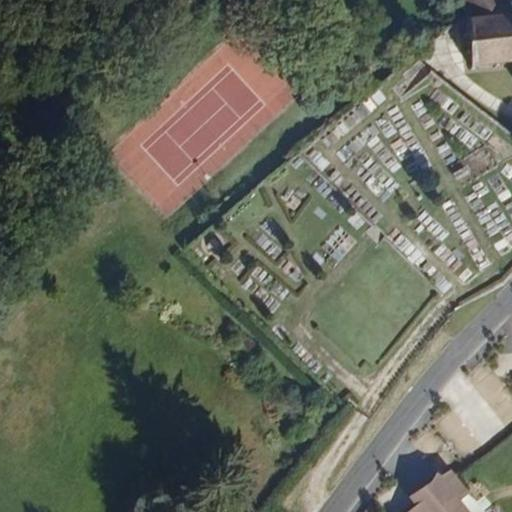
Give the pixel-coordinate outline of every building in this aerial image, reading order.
[(500,6),(496,0),(458,0),(466,12),(500,6)] [(511,9),(462,13),(466,76),(511,72),(511,9)] [(339,227),(324,246),(341,260),(357,242),(339,227)] [(257,266),(250,277),(282,300),(290,289),(257,266)] [(458,468),(395,506),(402,511),(473,511),(469,505),(463,509),(455,496),(468,486),(458,468)]
